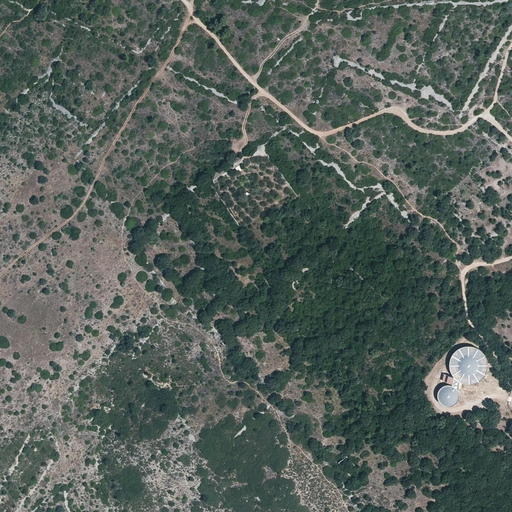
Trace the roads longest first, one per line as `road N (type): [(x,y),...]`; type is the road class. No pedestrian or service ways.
road 1 (track): [(184,0),(260,90),(326,133),(389,107),(448,134),(488,114)]
road 2 (track): [(511,257),(461,274),(469,320),(511,401)]
